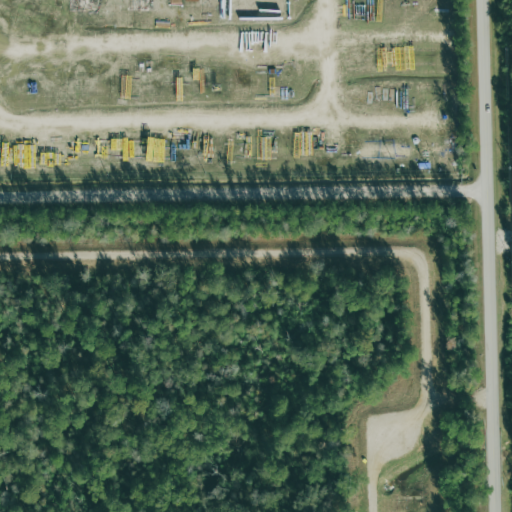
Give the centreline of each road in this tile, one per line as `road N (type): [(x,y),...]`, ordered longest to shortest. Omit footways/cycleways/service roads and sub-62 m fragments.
road 1 (secondary): [(501,511),(486,0)]
road 2 (residential): [(495,195),(0,196)]
